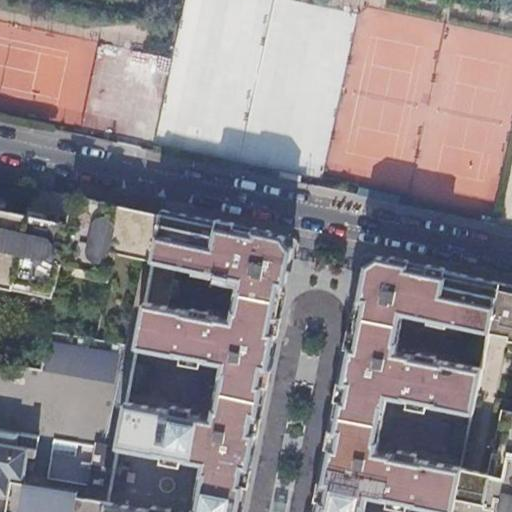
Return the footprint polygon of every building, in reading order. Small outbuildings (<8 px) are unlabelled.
[(154,262),(162,215),(147,212),(140,211),(76,196),(71,217),(69,224),(28,216),(14,212),(0,209),(0,285),(54,297),(61,262),(85,268),(110,273),(114,253),(154,262)] [(71,217),(30,208),(28,216),(69,224),(71,217)] [(163,210),(162,215),(154,262),(194,270),(193,273),(213,277),(214,274),(239,279),(231,319),(206,314),(207,310),(187,307),(186,310),(146,302),(138,348),(183,357),(182,361),(201,365),(202,361),(222,365),(212,418),(191,414),(192,409),(174,406),(173,410),(128,401),(119,448),(163,457),(162,461),(181,465),(182,461),(202,465),(193,511),(172,511),(173,509),(154,505),(153,510),(109,502),(106,511),(239,511),(241,505),(258,419),(266,378),(279,316),(292,248),(283,237),(163,210)] [(364,511),(368,497),(389,501),(388,505),(406,509),(407,505),(443,511),(450,511),(460,467),(417,458),(417,453),(399,450),(398,455),(377,451),(388,397),(409,401),(408,406),(426,409),(427,405),(471,413),(481,369),(436,360),(437,357),(419,353),(418,356),(397,352),(404,314),(429,319),(429,322),(447,326),(448,323),(488,332),(498,283),(377,257),(366,264),(357,309),(346,362),(335,421),(316,511),(364,511)] [(110,273),(85,268),(84,275),(108,280),(110,273)] [(511,285),(498,283),(488,332),(507,336),(506,340),(511,341),(511,285)] [(486,472),(460,467),(450,511),(511,511),(511,413),(499,411),(486,472)] [(0,495),(11,497),(14,481),(26,483),(32,448),(17,445),(18,435),(0,431),(0,495)]
